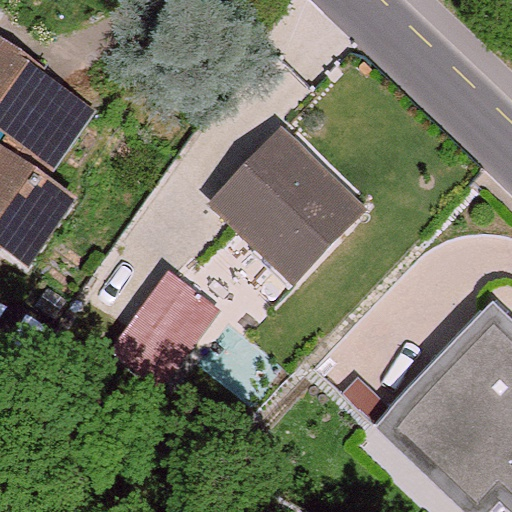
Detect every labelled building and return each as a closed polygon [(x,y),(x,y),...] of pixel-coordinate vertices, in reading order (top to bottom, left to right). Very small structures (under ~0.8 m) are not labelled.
[(0,159),(0,255),(29,276),(75,210),(45,189),(93,120),(40,82),(42,79),(0,48),(0,137),(12,145),(1,160),(0,159)] [(284,140),(214,213),(294,289),(364,216),(284,140)] [(391,255),(283,405),(341,446),(448,297),(391,255)] [(219,319),(170,282),(115,355),(164,391),(219,319)] [(511,346),(434,440),(511,493),(511,346)]
